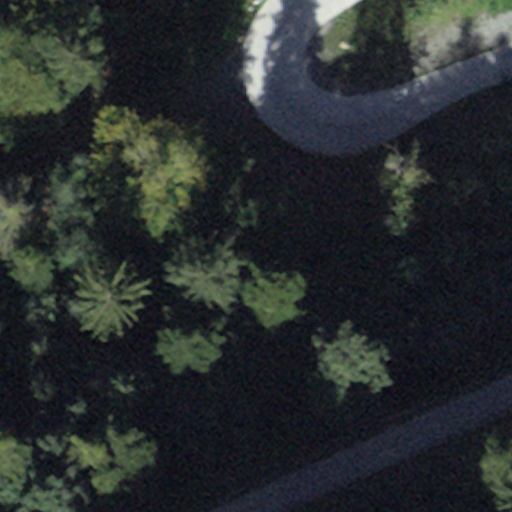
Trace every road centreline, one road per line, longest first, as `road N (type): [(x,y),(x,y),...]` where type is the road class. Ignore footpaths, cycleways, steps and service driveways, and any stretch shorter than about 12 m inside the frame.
road 1 (track): [(314,0),(280,31),(270,69),(297,114),(334,130),(511,63)]
road 2 (track): [(511,396),(257,511)]
